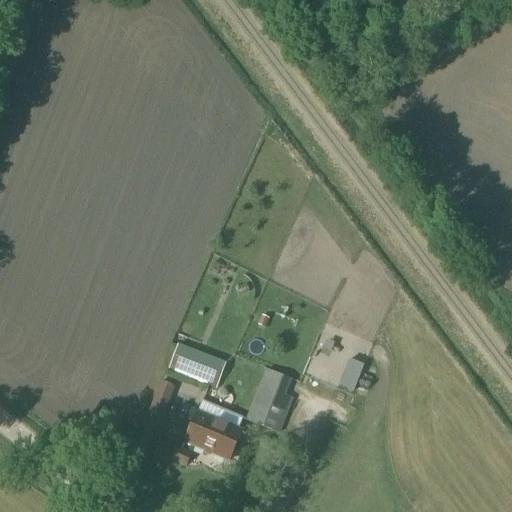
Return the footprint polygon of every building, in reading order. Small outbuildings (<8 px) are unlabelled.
[(168,373),(212,389),(221,368),(177,351),(168,373)] [(362,366),(348,361),(338,387),(352,393),(362,366)] [(146,417),(159,422),(173,388),(159,383),(146,417)] [(283,398),(269,392),(256,425),(271,431),(283,398)] [(182,443),(226,462),(239,433),(195,414),(182,443)] [(174,449),(169,460),(184,467),(189,456),(174,449)]
